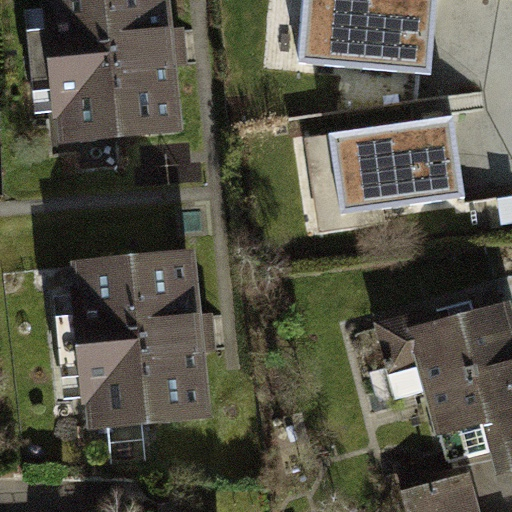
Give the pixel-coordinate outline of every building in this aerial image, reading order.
[(180,146),(159,0),(37,0),(53,169),(180,146)] [(436,0),(304,0),(298,65),(429,77),(436,0)] [(452,121),(307,143),(319,223),(464,201),(452,121)] [(186,260),(56,278),(65,448),(206,433),(186,260)] [(511,451),(511,320),(510,312),(383,346),(427,467),(511,451)] [(488,511),(481,489),(422,508),(423,511),(488,511)]
